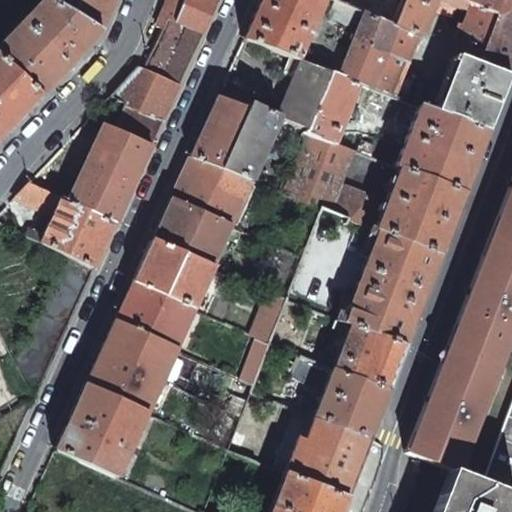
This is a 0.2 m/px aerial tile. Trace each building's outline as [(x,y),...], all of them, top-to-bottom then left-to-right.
[(49,0),(38,0),(0,43),(0,61),(39,98),(72,63),(98,34),(99,33),(49,0)] [(49,0),(99,33),(112,0),(49,0)] [(141,69),(177,86),(215,0),(165,0),(155,27),(159,29),(141,69)] [(259,0),(257,7),(241,40),(296,61),(323,0),(259,0)] [(332,0),(325,15),(345,24),(351,8),(334,1),(332,0)] [(332,0),(334,1),(334,0),(368,0),(363,14),(389,25),(399,0),(332,0)] [(399,0),(389,25),(418,38),(431,1),(466,13),(468,7),(490,15),(495,0),(399,0)] [(511,61),(511,0),(495,0),(490,15),(468,7),(466,13),(455,38),(450,52),(456,55),(506,77),(511,61)] [(361,13),(336,76),(357,84),(366,87),(389,25),(363,14),(361,13)] [(389,25),(366,87),(396,99),(418,38),(389,25)] [(456,55),(432,112),(485,132),(496,105),(506,77),(456,55)] [(0,61),(0,139),(16,123),(39,98),(0,61)] [(287,89),(276,117),(290,123),(304,129),(327,73),(325,72),(299,62),(287,89)] [(102,127),(148,148),(177,86),(141,69),(135,67),(108,97),(114,99),(102,127)] [(304,129),(303,132),(332,143),(357,84),(336,76),(327,73),(304,129)] [(202,127),(187,157),(218,169),(245,109),(216,97),(202,127)] [(245,109),(218,169),(248,181),(250,176),(276,117),(246,103),(245,109)] [(409,127),(393,168),(396,169),(461,195),(473,164),(485,132),(432,112),(416,107),(409,127)] [(290,123),(284,138),(298,144),(303,132),(304,129),(290,123)] [(84,164),(66,201),(113,224),(148,148),(102,127),(84,164)] [(282,181),(279,192),(318,208),(347,219),(359,224),(373,229),(384,202),(336,183),(349,150),(332,143),(303,132),(298,144),(282,181)] [(178,178),(168,200),(228,227),(248,181),(218,169),(187,157),(178,178)] [(384,202),(373,229),(376,230),(438,254),(449,224),(461,195),(396,169),(384,202)] [(250,176),(248,181),(279,192),(282,181),(259,171),(255,176),(250,176)] [(43,210),(51,214),(59,198),(27,183),(12,199),(37,210),(43,210)] [(511,190),(467,308),(457,333),(466,337),(469,338),(504,351),(511,330),(511,320),(510,320),(511,314),(511,190)] [(62,256),(92,270),(102,247),(113,224),(66,201),(59,198),(51,214),(37,244),(62,256)] [(159,220),(150,240),(209,267),(228,227),(168,200),(159,220)] [(298,259),(282,300),(311,310),(347,219),(318,208),(298,259)] [(331,312),(329,317),(341,322),(347,324),(403,346),(421,300),(438,254),(376,230),(373,229),(359,224),(357,231),(373,237),(343,316),(331,312)] [(140,261),(130,281),(191,309),(209,267),(150,240),(140,261)] [(14,361),(33,398),(92,270),(62,256),(37,313),(14,361)] [(121,302),(112,322),(171,350),(191,309),(130,281),(121,302)] [(264,343),(282,300),(266,293),(249,336),(254,339),(264,343)] [(282,300),(264,343),(298,356),(314,312),(311,310),(282,300)] [(97,353),(82,385),(143,413),(171,350),(112,322),(97,353)] [(347,324),(331,368),(386,390),(394,367),(403,346),(347,324)] [(443,371),(429,409),(437,412),(440,413),(475,427),(504,351),(469,338),(466,337),(457,333),(443,371)] [(254,339),(238,381),(248,386),(264,343),(254,339)] [(248,386),(246,392),(279,404),(289,377),(298,356),(264,343),(248,386)] [(298,356),(289,377),(323,389),(331,368),(298,356)] [(323,389),(312,417),(367,438),(376,414),(386,390),(331,368),(323,389)] [(68,418),(53,450),(64,455),(102,472),(114,478),(143,413),(82,385),(68,418)] [(511,397),(480,483),(511,495),(511,397)] [(429,409),(411,457),(421,461),(447,471),(457,475),(475,427),(440,413),(437,412),(429,409)] [(282,474),(344,498),(356,468),(367,438),(312,417),(305,436),(296,433),(282,474)] [(431,511),(508,511),(511,502),(511,495),(480,483),(457,475),(447,471),(431,511)] [(282,474),(266,511),(338,511),(344,498),(282,474)]
